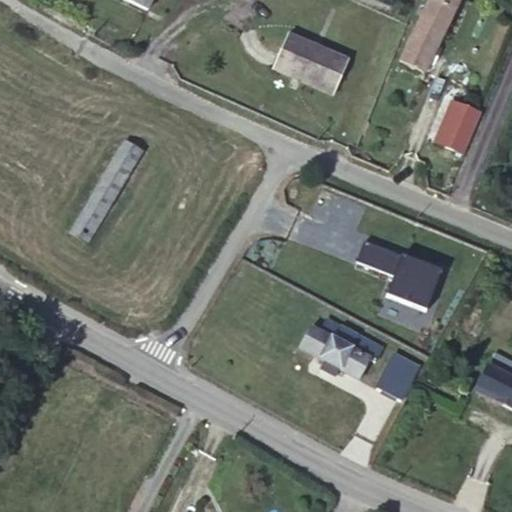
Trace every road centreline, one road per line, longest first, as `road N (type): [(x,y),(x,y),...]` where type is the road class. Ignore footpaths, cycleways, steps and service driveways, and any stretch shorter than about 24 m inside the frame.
road 1 (tertiary): [(140,366),(351,479),(437,511)]
road 2 (unclassified): [(45,23),(286,150)]
road 3 (residential): [(140,366),(163,345),(286,150)]
road 4 (residential): [(286,150),(511,239)]
road 5 (tertiary): [(0,286),(140,366)]
